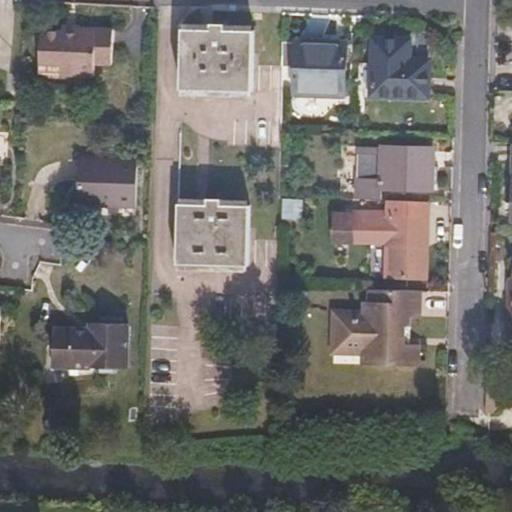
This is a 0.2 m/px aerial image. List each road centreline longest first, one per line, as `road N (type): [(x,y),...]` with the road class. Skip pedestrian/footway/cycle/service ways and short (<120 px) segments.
road 1 (unknown): [(175,0),(156,416)]
road 2 (residential): [(478,3),(469,413)]
